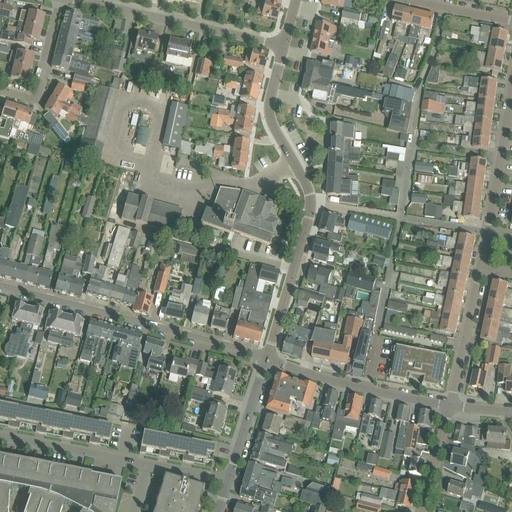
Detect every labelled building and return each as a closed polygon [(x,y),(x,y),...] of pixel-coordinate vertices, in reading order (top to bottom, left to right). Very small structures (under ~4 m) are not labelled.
[(322,0),(322,4),(332,6),(343,9),(345,0),(322,0)] [(281,7),(271,4),(261,2),(260,5),(259,8),(259,9),(258,13),(257,14),(277,19),(281,7)] [(0,4),(0,16),(9,18),(12,8),(0,4)] [(394,39),(398,39),(402,24),(405,9),(396,7),(392,22),(397,23),(394,39)] [(412,26),(415,11),(405,9),(402,24),(398,39),(397,41),(407,45),(409,38),(404,37),(407,25),(412,26)] [(21,10),(18,23),(41,28),(44,16),(21,10)] [(344,10),(341,28),(357,31),(359,22),(360,23),(361,21),(362,14),(344,10)] [(424,14),(415,11),(412,26),(409,38),(418,40),(421,28),(424,14)] [(66,12),(62,27),(87,33),(89,26),(97,28),(99,21),(66,12)] [(434,16),(424,14),(421,28),(418,40),(423,42),(425,36),(430,37),(431,31),(434,16)] [(120,34),(127,35),(129,24),(122,22),(120,34)] [(41,28),(18,23),(17,30),(16,35),(19,35),(19,37),(17,44),(32,47),(33,39),(38,40),(41,28)] [(318,23),(315,38),(329,41),(331,33),(335,34),(337,27),(318,23)] [(381,40),(386,42),(390,25),(385,23),(381,40)] [(483,26),(480,38),(507,43),(509,33),(495,30),(495,28),(483,26)] [(62,27),(58,42),(74,46),(76,38),(82,39),(94,42),(96,36),(87,33),(62,27)] [(14,33),(2,31),(0,40),(17,44),(19,37),(13,36),(14,33)] [(139,32),(136,42),(135,50),(154,54),(158,37),(139,32)] [(327,49),(329,41),(315,38),(312,53),(322,55),(330,57),(332,50),(327,49)] [(484,49),(490,50),(505,53),(507,43),(480,38),(479,43),(485,44),(484,49)] [(170,39),(168,49),(166,56),(174,58),(173,64),(191,68),(193,60),(189,59),(192,42),(183,40),(183,42),(170,39)] [(58,42),(54,56),(70,60),(71,60),(88,64),(90,58),(73,53),(74,46),(58,42)] [(1,46),(0,48),(0,52),(8,55),(10,49),(1,46)] [(112,46),(110,54),(121,57),(123,49),(112,46)] [(245,62),(255,65),(265,68),(268,55),(248,50),(245,62)] [(477,52),(476,57),(488,59),(503,62),(505,53),(490,50),(489,54),(477,52)] [(18,51),(14,65),(31,69),(34,56),(18,51)] [(381,81),(386,83),(389,77),(392,78),(399,58),(391,55),(381,81)] [(75,74),(73,81),(85,84),(90,85),(97,87),(98,83),(91,81),(92,77),(88,76),(90,68),(90,65),(88,64),(71,60),(70,60),(54,56),(51,68),(75,74)] [(222,64),(230,66),(241,68),(243,62),(224,57),(222,64)] [(354,59),(346,57),(345,64),(352,66),(354,59)] [(488,59),(476,57),(475,62),(481,63),(480,68),(501,72),(503,62),(488,59)] [(116,58),(113,71),(123,73),(126,60),(116,58)] [(198,60),(194,76),(206,79),(210,63),(198,60)] [(310,64),(307,77),(319,80),(324,81),(331,82),(331,83),(332,83),(335,70),(340,71),(341,66),(329,63),(328,68),(327,68),(320,66),(310,64)] [(31,69),(14,65),(11,79),(27,83),(31,69)] [(251,71),(263,74),(265,68),(252,65),(251,71)] [(432,67),(425,83),(438,85),(440,68),(432,67)] [(395,78),(405,81),(408,72),(398,68),(395,78)] [(160,72),(156,78),(166,84),(170,78),(160,72)] [(237,84),(244,86),(260,90),(262,77),(247,74),(246,78),(245,77),(244,80),(227,75),(226,76),(225,80),(225,81),(237,84)] [(328,94),(338,96),(340,87),(338,86),(331,84),(331,83),(331,82),(324,81),(319,80),(307,77),(304,91),(306,92),(310,92),(315,94),(313,101),(326,104),(328,94)] [(86,130),(84,138),(83,139),(78,158),(99,163),(118,92),(121,80),(114,78),(111,90),(97,87),(86,130)] [(469,88),(469,89),(496,92),(497,82),(466,78),(465,88),(469,88)] [(85,84),(73,81),(71,89),(83,92),(85,84)] [(225,81),(224,87),(236,90),(237,84),(225,81)] [(59,86),(52,98),(64,105),(67,100),(71,93),(59,86)] [(260,90),(244,86),(241,98),(257,102),(260,90)] [(392,86),(389,99),(412,104),(415,92),(392,86)] [(372,94),(340,87),(338,96),(357,100),(357,99),(365,101),(366,97),(385,101),(386,98),(386,97),(375,94),(372,94)] [(480,95),(479,100),(495,102),(496,92),(469,89),(469,93),(480,95)] [(425,92),(423,102),(436,104),(438,94),(425,92)] [(225,107),(226,100),(214,97),(212,104),(225,107)] [(64,105),(52,98),(45,111),(57,117),(61,110),(68,114),(68,113),(77,118),(76,121),(84,126),(88,119),(79,114),(79,113),(71,109),(64,105)] [(412,104),(389,99),(386,98),(383,113),(390,115),(387,130),(407,135),(410,120),(412,104)] [(467,103),(467,108),(478,110),(493,112),(495,102),(479,100),(479,104),(467,103)] [(423,102),(422,111),(435,113),(436,104),(423,102)] [(10,138),(19,108),(6,103),(1,117),(1,119),(6,121),(5,127),(8,128),(5,136),(10,138)] [(163,145),(179,149),(184,127),(186,118),(188,107),(172,103),(163,145)] [(74,105),(71,109),(79,113),(82,109),(74,105)] [(239,107),(239,108),(231,107),(230,113),(219,110),(217,116),(237,120),(253,122),(255,110),(239,107)] [(32,145),(41,147),(44,138),(26,132),(26,133),(18,130),(21,123),(28,126),(33,112),(19,108),(10,138),(30,144),(32,145)] [(477,114),(477,120),(492,122),(493,112),(478,110),(467,108),(466,113),(477,114)] [(143,115),(140,127),(146,129),(149,116),(143,115)] [(223,123),(229,124),(236,126),(235,132),(251,135),(253,122),(237,120),(217,116),(212,115),(210,127),(222,129),(223,123)] [(465,122),(464,127),(464,128),(491,132),(492,122),(477,120),(476,124),(465,122)] [(63,141),(66,144),(71,141),(68,137),(58,123),(51,127),(62,141),(63,141)] [(332,125),(331,140),(344,140),(352,141),(352,133),(362,134),(362,127),(332,125)] [(474,138),(474,139),(490,141),(491,132),(464,128),(464,127),(455,126),(455,131),(464,133),(464,132),(470,133),(469,137),(474,138)] [(148,145),(148,133),(137,133),(137,145),(148,145)] [(490,141),(474,139),(474,143),(462,142),(461,147),(488,151),(490,141)] [(331,140),(331,153),(351,155),(354,155),(361,155),(361,149),(351,149),(352,141),(344,140),(331,140)] [(178,153),(190,157),(193,144),(182,141),(178,153)] [(206,143),(205,148),(214,152),(233,155),(247,157),(249,143),(235,141),(234,148),(224,146),(224,147),(215,146),(206,143)] [(32,145),(30,144),(27,153),(38,157),(39,153),(41,147),(32,145)] [(214,152),(205,148),(196,145),(194,152),(213,158),(213,159),(222,160),(222,159),(225,160),(224,168),(231,169),(245,171),(247,157),(233,155),(214,152)] [(388,153),(387,160),(404,163),(406,150),(397,148),(384,146),(383,149),(388,149),(387,153),(388,153)] [(52,150),(41,147),(39,153),(50,156),(52,150)] [(331,153),(330,167),(342,168),(350,169),(351,162),(360,163),(360,161),(361,155),(354,155),(351,155),(331,153)] [(180,155),(176,167),(201,175),(205,164),(180,155)] [(65,165),(73,168),(75,161),(66,159),(65,165)] [(459,163),(459,167),(470,169),(486,171),(487,162),(472,159),(471,165),(459,163)] [(404,163),(387,160),(386,167),(397,169),(396,176),(402,177),(404,163)] [(95,170),(96,163),(89,161),(87,168),(95,170)] [(416,163),(415,171),(433,173),(434,165),(427,164),(422,164),(416,163)] [(330,167),(329,181),(352,183),(359,183),(359,177),(350,177),(350,169),(342,168),(330,167)] [(458,178),(469,179),(485,181),(486,171),(470,169),(459,167),(458,178)] [(43,214),(50,215),(59,181),(52,179),(43,214)] [(457,183),(456,188),(468,189),(483,191),(485,181),(469,179),(468,184),(457,183)] [(392,190),(395,190),(396,182),(384,180),(382,188),(392,190)] [(352,183),(329,181),(328,195),(341,196),(340,203),(358,206),(359,197),(351,196),(352,183)] [(5,226),(9,227),(17,230),(29,188),(17,185),(6,220),(5,226)] [(467,194),(466,199),(482,201),(483,191),(468,189),(456,188),(450,187),(449,192),(467,194)] [(253,211),(258,198),(242,192),(242,193),(239,192),(240,191),(220,188),(211,212),(206,210),(200,224),(230,235),(231,232),(270,246),(272,238),(273,235),(274,235),(279,220),(269,216),(253,211)] [(395,190),(392,190),(391,197),(399,199),(400,191),(395,190)] [(412,203),(427,205),(427,196),(413,194),(412,203)] [(121,219),(175,234),(176,234),(183,210),(153,202),(153,201),(142,198),(142,199),(128,195),(121,219)] [(82,217),(90,219),(96,199),(88,197),(82,217)] [(274,204),(258,198),(253,211),(269,216),(274,204)] [(29,199),(27,206),(34,208),(36,202),(29,199)] [(454,202),(454,207),(481,211),(482,201),(466,199),(466,204),(459,203),(454,202)] [(427,205),(425,217),(434,218),(436,206),(427,205)] [(481,211),(454,207),(453,212),(458,213),(458,218),(480,221),(481,211)] [(328,239),(341,243),(343,237),(338,235),(333,234),(335,226),(343,228),(344,226),(346,221),(325,215),(320,231),(329,233),(328,239)] [(352,216),(349,225),(348,229),(389,241),(393,227),(352,216)] [(42,271),(37,287),(49,290),(53,274),(48,273),(54,250),(60,251),(66,227),(58,225),(57,227),(55,237),(53,244),(49,243),(42,271)] [(52,225),(49,235),(50,236),(55,237),(57,227),(52,225)] [(125,246),(130,230),(119,227),(116,237),(107,266),(119,269),(125,246)] [(13,281),(25,284),(33,254),(39,256),(43,239),(45,233),(33,230),(32,236),(24,266),(17,264),(13,281)] [(130,231),(130,230),(125,246),(138,250),(142,234),(133,232),(133,233),(130,232),(130,231)] [(448,238),(447,243),(474,248),(476,238),(455,234),(453,239),(448,238)] [(2,278),(13,281),(17,264),(13,263),(18,243),(20,237),(15,235),(13,241),(12,241),(10,250),(10,252),(2,278)] [(345,249),(339,247),(317,241),(314,254),(316,254),(314,260),(324,263),(327,264),(331,250),(343,254),(345,249)] [(457,250),(456,255),(472,258),(474,248),(447,243),(439,241),(438,246),(446,248),(451,249),(457,250)] [(175,253),(174,255),(181,257),(182,253),(199,258),(201,250),(177,243),(175,253)] [(102,258),(108,260),(112,247),(106,245),(102,258)] [(0,277),(2,278),(10,252),(10,250),(3,248),(0,249),(0,277)] [(33,254),(25,284),(37,287),(42,271),(38,270),(41,262),(42,262),(44,257),(39,256),(33,254)] [(55,292),(68,295),(77,259),(65,255),(60,276),(59,275),(55,292)] [(444,257),(443,262),(470,267),(472,258),(456,255),(455,259),(444,257)] [(82,274),(91,276),(96,259),(87,256),(82,274)] [(373,264),(384,268),(386,260),(375,257),(373,264)] [(77,259),(68,295),(80,299),(85,282),(78,280),(79,273),(80,273),(83,265),(81,264),(82,260),(77,259)] [(453,269),(452,274),(468,277),(470,267),(443,262),(442,266),(453,269)] [(161,264),(156,283),(154,293),(164,295),(169,276),(171,267),(161,264)] [(244,289),(244,290),(256,293),(259,280),(266,282),(276,285),(279,272),(250,265),(247,279),(246,282),(244,289)] [(86,295),(97,298),(106,268),(100,266),(95,282),(90,281),(86,295)] [(132,266),(131,272),(121,304),(132,308),(135,298),(136,294),(138,288),(141,278),(141,276),(138,275),(140,268),(132,266)] [(310,300),(323,303),(325,296),(331,298),(330,300),(342,303),(345,291),(328,286),(331,273),(312,267),(308,281),(322,285),(319,294),(303,289),(301,297),(310,300)] [(97,298),(109,301),(115,282),(107,280),(110,269),(106,268),(97,298)] [(109,301),(121,304),(131,272),(128,271),(126,278),(118,276),(117,281),(116,281),(116,282),(115,282),(109,301)] [(373,293),(374,290),(376,282),(377,279),(350,272),(346,286),(349,286),(357,289),(373,293)] [(440,276),(439,281),(450,283),(466,287),(468,277),(452,274),(451,279),(440,276)] [(138,288),(136,294),(138,294),(133,313),(148,316),(153,298),(141,295),(142,290),(145,291),(148,280),(141,278),(138,288)] [(192,294),(199,296),(203,280),(196,279),(192,294)] [(441,291),(448,293),(464,296),(466,287),(450,283),(439,281),(438,286),(442,287),(441,291)] [(493,281),(491,292),(506,295),(511,295),(511,290),(507,290),(509,285),(493,281)] [(376,282),(374,290),(376,291),(377,288),(382,289),(383,283),(377,282),(376,282)] [(169,297),(168,305),(167,305),(164,317),(182,321),(185,309),(187,309),(192,287),(182,285),(179,299),(169,297)] [(354,300),(357,289),(349,286),(345,298),(354,300)] [(232,309),(239,311),(242,298),(244,290),(244,289),(238,288),(236,287),(232,309)] [(244,290),(242,298),(257,302),(270,305),(272,297),(259,294),(256,293),(244,290)] [(366,319),(362,332),(372,335),(375,322),(375,321),(381,293),(376,292),(376,291),(374,290),(373,293),(369,306),(367,316),(366,319)] [(491,292),(489,301),(504,304),(505,300),(511,300),(511,295),(506,295),(491,292)] [(436,295),(435,300),(446,303),(462,306),(464,296),(448,293),(447,298),(436,295)] [(312,358),(330,362),(333,350),(334,345),(343,303),(342,303),(330,300),(331,298),(325,296),(323,303),(331,305),(330,309),(334,310),(331,324),(317,321),(315,329),(317,330),(313,342),(315,343),(312,358)] [(308,309),(310,300),(301,297),(300,301),(298,306),(308,309)] [(233,339),(246,342),(257,302),(242,298),(239,311),(241,311),(233,339)] [(440,306),(439,311),(445,312),(460,315),(462,306),(446,303),(435,300),(431,299),(430,304),(440,306)] [(197,301),(194,314),(192,323),(206,327),(209,313),(208,313),(211,305),(203,303),(197,301)] [(489,301),(487,311),(502,314),(511,316),(511,311),(503,309),(504,304),(489,301)] [(257,302),(246,342),(259,346),(270,305),(257,302)] [(398,312),(401,312),(407,314),(409,306),(389,302),(388,310),(398,312)] [(25,325),(30,308),(23,306),(22,304),(19,303),(17,305),(16,304),(13,314),(12,321),(22,324),(21,327),(20,330),(17,329),(15,334),(14,337),(11,336),(8,344),(6,346),(5,348),(5,349),(5,351),(5,354),(6,355),(8,357),(10,358),(12,358),(14,358),(16,357),(18,350),(21,342),(25,325)] [(353,339),(360,341),(362,332),(366,319),(367,316),(369,306),(366,305),(363,315),(350,312),(348,319),(344,338),(346,338),(344,349),(342,348),(342,347),(334,345),(333,350),(330,362),(348,365),(353,339)] [(215,307),(213,318),(211,328),(226,331),(231,311),(215,307)] [(36,310),(30,308),(25,325),(21,342),(28,343),(31,332),(32,332),(33,327),(39,328),(44,311),(42,311),(41,309),(38,308),(36,310)] [(409,314),(423,317),(431,319),(443,322),(458,325),(460,315),(445,312),(439,311),(438,311),(438,314),(425,312),(410,309),(409,314)] [(487,311),(485,320),(500,323),(501,318),(509,320),(511,320),(511,316),(502,314),(487,311)] [(59,345),(61,337),(63,333),(67,317),(62,315),(54,313),(49,312),(47,322),(45,328),(50,330),(49,335),(47,342),(56,344),(59,345)] [(80,338),(82,331),(84,321),(80,320),(80,319),(72,317),(72,318),(67,317),(63,333),(67,334),(66,338),(62,337),(61,337),(59,345),(63,346),(71,348),(73,342),(74,336),(80,338)] [(431,319),(423,317),(422,322),(434,325),(433,330),(441,332),(456,335),(458,325),(443,322),(431,319)] [(387,318),(385,324),(395,326),(396,320),(387,318)] [(485,320),(483,330),(510,336),(511,331),(499,328),(500,323),(485,320)] [(92,358),(95,359),(104,324),(90,321),(86,337),(85,343),(95,346),(92,358)] [(104,324),(95,359),(96,359),(97,359),(96,365),(101,366),(101,368),(104,368),(107,356),(104,355),(107,342),(112,344),(117,328),(104,324)] [(288,356),(293,357),(298,342),(302,328),(298,327),(292,325),(283,354),(284,354),(285,356),(287,356),(288,356)] [(118,328),(117,328),(112,344),(114,344),(115,345),(112,358),(111,362),(119,364),(120,360),(124,347),(125,347),(129,331),(118,328)] [(298,342),(293,357),(297,359),(298,360),(300,361),(301,360),(302,360),(306,351),(312,332),(306,330),(302,328),(298,342)] [(480,345),(488,346),(501,349),(501,348),(503,339),(511,341),(511,336),(510,336),(483,330),(481,340),(480,345)] [(34,343),(41,345),(44,333),(38,331),(34,343)] [(143,334),(129,331),(125,347),(124,347),(120,360),(119,364),(127,366),(132,349),(139,350),(143,334)] [(373,335),(372,335),(362,332),(360,341),(357,353),(354,363),(353,371),(364,373),(366,366),(373,335)] [(144,349),(143,353),(150,356),(146,369),(162,373),(166,359),(161,358),(165,344),(147,339),(144,349)] [(501,349),(488,346),(486,356),(488,357),(486,363),(498,365),(501,351),(501,349)] [(447,357),(396,347),(390,379),(409,383),(410,375),(424,378),(422,385),(441,389),(447,357)] [(170,374),(170,375),(193,381),(198,363),(190,360),(189,362),(185,361),(185,363),(174,360),(170,374)] [(58,361),(57,368),(65,370),(67,363),(58,361)] [(196,375),(209,379),(233,386),(236,373),(220,369),(218,375),(205,371),(207,365),(199,363),(196,375)] [(487,375),(489,367),(484,365),(482,374),(474,372),(471,387),(483,390),(487,375)] [(506,393),(511,393),(511,366),(510,367),(500,366),(498,380),(498,384),(507,385),(506,393)] [(267,410),(287,416),(289,417),(293,405),(291,404),(292,401),(299,403),(298,405),(310,409),(317,387),(305,384),(290,380),(290,379),(280,376),(278,376),(277,378),(267,410)] [(193,388),(192,394),(204,398),(206,392),(213,393),(213,394),(229,398),(233,386),(209,379),(206,391),(193,388)] [(10,381),(7,392),(12,393),(15,382),(10,381)] [(31,385),(28,397),(38,399),(46,401),(49,389),(41,387),(31,385)] [(130,390),(125,409),(131,411),(137,392),(130,390)] [(56,402),(55,406),(63,408),(67,393),(59,391),(56,402)] [(332,423),(336,424),(337,417),(338,415),(335,414),(340,394),(328,391),(324,409),(318,407),(315,419),(332,423)] [(65,405),(80,409),(80,407),(83,397),(68,393),(65,405)] [(209,406),(206,418),(223,423),(226,410),(215,407),(217,401),(204,398),(192,394),(190,400),(209,406)] [(337,417),(336,424),(332,440),(342,442),(346,427),(359,430),(362,416),(360,415),(363,399),(350,396),(345,418),(337,417)] [(365,415),(360,435),(366,436),(372,442),(373,443),(372,448),(380,450),(385,425),(377,424),(370,422),(371,417),(380,419),(384,404),(371,401),(368,415),(365,415)] [(11,417),(13,406),(6,405),(0,403),(0,419),(9,422),(10,417),(11,417)] [(108,413),(122,418),(125,408),(111,404),(109,410),(108,413)] [(18,407),(13,406),(11,417),(10,417),(9,422),(8,427),(14,429),(18,407)] [(31,410),(18,407),(14,429),(19,430),(20,424),(21,424),(28,425),(31,410)] [(80,407),(80,409),(79,412),(93,415),(94,410),(80,407)] [(397,449),(404,451),(405,449),(409,423),(412,409),(399,407),(396,422),(402,423),(397,449)] [(107,417),(108,413),(109,410),(102,408),(100,415),(107,417)] [(45,412),(31,410),(28,425),(32,426),(36,427),(35,433),(41,434),(45,412)] [(309,411),(306,421),(312,423),(315,413),(309,411)] [(410,424),(409,423),(405,449),(416,451),(417,444),(430,446),(433,428),(431,428),(434,414),(420,411),(417,426),(420,427),(420,428),(415,428),(410,427),(410,424)] [(58,415),(45,412),(41,434),(46,435),(47,429),(55,431),(58,415)] [(72,418),(58,415),(55,431),(63,432),(62,438),(67,439),(72,418)] [(307,422),(287,416),(286,422),(282,421),(269,416),(264,431),(278,436),(281,425),(294,429),(294,431),(303,434),(307,422)] [(85,420),(72,418),(67,439),(73,440),(74,434),(82,436),(85,420)] [(223,423),(206,418),(202,431),(219,435),(223,423)] [(94,444),(99,423),(85,420),(82,436),(90,438),(89,443),(94,444)] [(99,423),(94,444),(100,445),(101,440),(109,441),(112,426),(99,423)] [(182,431),(194,434),(196,429),(183,425),(182,431)] [(453,442),(461,444),(476,447),(476,438),(477,438),(478,428),(470,428),(469,430),(465,429),(457,427),(455,436),(453,442)] [(490,429),(488,442),(488,449),(501,450),(510,451),(511,442),(505,442),(507,431),(490,429)] [(156,434),(144,432),(140,453),(145,455),(147,449),(153,450),(156,434)] [(283,440),(270,436),(260,433),(256,445),(271,449),(272,445),(280,447),(279,451),(292,455),(295,443),(283,440)] [(386,433),(382,451),(381,457),(389,459),(390,452),(391,452),(394,434),(386,433)] [(168,437),(156,434),(153,450),(160,451),(159,457),(164,458),(168,437)] [(180,439),(168,437),(164,458),(169,459),(170,453),(177,455),(180,439)] [(191,441),(180,439),(177,455),(183,456),(182,462),(187,463),(191,441)] [(194,453),(196,442),(191,441),(187,463),(192,464),(193,464),(194,458),(195,453),(194,453)] [(216,446),(196,442),(194,453),(195,453),(194,458),(212,462),(216,446)] [(268,457),(271,449),(256,445),(252,460),(262,463),(277,468),(286,470),(288,463),(279,461),(268,457)] [(405,449),(404,451),(406,451),(405,456),(412,459),(409,473),(422,476),(426,462),(421,460),(422,453),(416,451),(405,449)] [(458,475),(468,480),(470,480),(476,455),(469,453),(464,452),(454,450),(451,464),(460,467),(458,475)] [(328,465),(338,467),(340,457),(330,455),(328,465)] [(91,474),(82,473),(0,456),(0,511),(194,511),(195,511),(194,511),(197,511),(203,494),(200,493),(202,487),(188,483),(189,480),(182,478),(182,481),(165,476),(162,485),(164,486),(161,497),(158,497),(155,506),(158,507),(156,511),(154,511),(153,511),(115,511),(121,481),(105,478),(91,476),(91,474)] [(373,467),(367,465),(359,462),(357,469),(369,472),(370,471),(373,472),(375,467),(373,467)] [(259,488),(272,492),(272,493),(273,493),(280,473),(251,464),(245,483),(259,488)] [(290,466),(288,474),(296,476),(302,478),(304,473),(290,466)] [(390,472),(386,471),(376,467),(373,475),(389,480),(392,473),(390,472)] [(296,476),(288,474),(285,473),(281,484),(293,487),(296,476)] [(451,482),(448,493),(457,496),(462,498),(463,498),(471,500),(472,496),(478,498),(481,499),(484,488),(481,486),(474,483),(470,480),(468,480),(466,487),(451,482)] [(396,484),(395,492),(414,497),(417,485),(402,481),(401,486),(396,484)] [(240,497),(250,500),(255,502),(255,501),(264,504),(266,498),(272,500),(274,493),(272,493),(272,492),(259,488),(245,483),(240,497)] [(306,491),(327,498),(328,498),(331,488),(315,483),(306,491)] [(414,497),(395,492),(390,491),(382,489),(380,498),(388,500),(397,503),(397,505),(411,509),(414,497)] [(300,501),(317,506),(323,508),(327,498),(306,491),(304,491),(300,501)] [(363,495),(362,502),(381,507),(383,499),(363,495)] [(333,511),(337,500),(334,500),(331,499),(327,511),(328,511),(331,511),(332,511),(331,511),(333,511)] [(359,501),(357,510),(366,511),(379,511),(381,507),(362,502),(359,501)] [(462,502),(460,509),(470,511),(473,511),(476,506),(462,502)] [(235,511),(277,511),(264,507),(262,511),(254,511),(255,508),(239,503),(235,511)] [(485,511),(507,511),(508,511),(481,503),(479,510),(485,511)]
